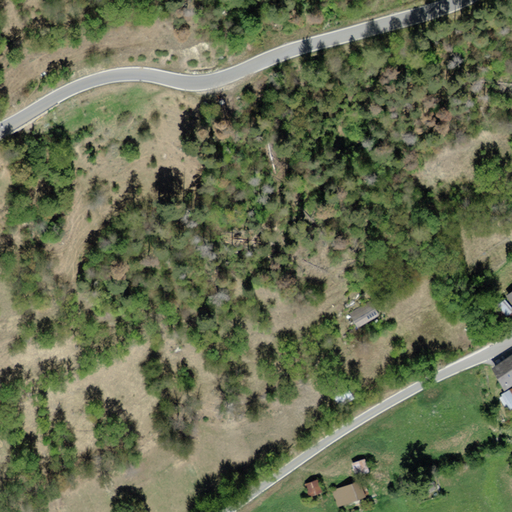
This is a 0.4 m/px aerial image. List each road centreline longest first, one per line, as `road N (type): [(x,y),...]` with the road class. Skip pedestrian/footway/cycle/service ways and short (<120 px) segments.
road 1 (tertiary): [(460,0),(222,77),(191,83),(111,75),(0,129)]
road 2 (track): [(0,338),(162,301),(264,359),(317,362),(312,381),(396,396)]
road 3 (tertiary): [(227,511),(396,396),(511,339)]
